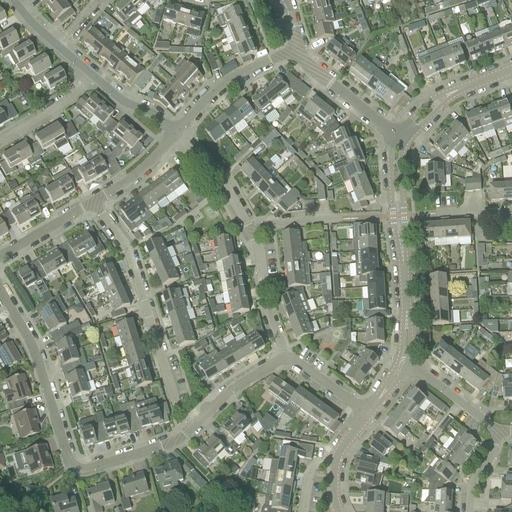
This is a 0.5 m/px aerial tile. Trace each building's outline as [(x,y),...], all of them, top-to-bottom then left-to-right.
[(46,0),(41,5),(45,10),(48,8),(50,11),(64,0),(46,0)] [(75,14),(69,7),(64,0),(50,11),(53,14),(50,16),(55,22),(64,14),(69,19),(75,14)] [(136,13),(125,0),(115,9),(117,11),(112,16),(129,31),(142,19),(136,13)] [(136,13),(146,5),(141,0),(125,0),(136,13)] [(141,0),(146,5),(150,9),(159,1),(158,0),(141,0)] [(314,16),(331,12),(328,0),(326,0),(307,5),(311,4),(314,16)] [(456,6),(454,1),(442,4),(442,5),(444,10),(456,6)] [(175,7),(176,4),(169,2),(163,22),(175,26),(180,9),(175,7)] [(477,8),(475,3),(475,2),(463,6),(465,12),(477,8)] [(444,10),(442,5),(442,4),(430,8),(430,9),(432,14),(444,10)] [(238,9),(231,12),(229,7),(217,12),(219,17),(223,16),(227,27),(243,20),(238,9)] [(157,8),(153,13),(155,16),(156,17),(155,18),(160,19),(162,13),(163,10),(157,8)] [(186,34),(192,12),(180,9),(175,26),(187,29),(185,34),(186,34)] [(199,33),(205,16),(192,12),(186,34),(198,37),(199,33)] [(344,15),(333,16),(331,12),(314,16),(317,28),(313,29),(334,24),(345,21),(344,15)] [(114,22),(107,16),(104,19),(112,25),(114,22)] [(232,38),(248,31),(243,20),(227,27),(232,38)] [(363,33),(368,31),(365,22),(359,25),(363,33)] [(507,48),(511,46),(511,27),(510,22),(508,23),(507,22),(500,25),(499,26),(498,27),(500,31),(507,48)] [(331,25),(334,24),(313,29),(317,42),(334,37),(331,25)] [(130,37),(133,34),(125,27),(122,31),(130,37)] [(102,30),(99,34),(94,29),(81,45),(86,49),(88,47),(91,50),(105,33),(102,30)] [(0,53),(18,42),(11,31),(2,36),(0,32),(0,49),(2,52),(0,52),(0,53)] [(236,49),(252,42),(248,31),(232,38),(234,43),(229,45),(232,51),(236,49)] [(495,53),(507,48),(500,31),(488,36),(495,53)] [(108,36),(105,33),(91,50),(94,53),(92,55),(97,59),(111,43),(106,39),(108,36)] [(138,44),(140,40),(133,34),(130,37),(138,44)] [(399,46),(404,44),(401,36),(396,38),(399,47),(399,46)] [(483,57),(495,53),(488,36),(477,41),(483,57)] [(349,44),(344,40),(340,44),(336,40),(323,55),(329,60),(330,58),(334,62),(345,48),(349,44)] [(471,62),(483,57),(477,41),(465,45),(466,49),(471,62)] [(16,44),(18,43),(18,42),(0,53),(3,58),(6,57),(13,68),(35,55),(28,44),(19,49),(16,44)] [(236,49),(232,51),(234,56),(239,54),(241,60),(243,65),(252,62),(250,57),(257,54),(252,42),(236,49)] [(120,48),(119,50),(111,43),(97,59),(102,63),(104,61),(108,64),(121,48),(120,48)] [(144,54),(147,50),(139,43),(136,47),(144,54)] [(169,48),(169,44),(156,44),(154,50),(169,51),(168,54),(169,54),(169,48)] [(351,52),(354,49),(349,44),(345,48),(334,62),(344,70),(355,56),(351,52)] [(402,54),(407,52),(404,44),(399,46),(399,47),(402,54)] [(453,71),(456,70),(446,45),(436,49),(438,55),(445,72),(452,69),(453,71)] [(446,45),(456,70),(459,69),(459,67),(466,64),(461,51),(466,49),(465,45),(464,45),(459,47),(449,51),(446,45)] [(122,53),(124,51),(121,48),(108,64),(111,66),(109,69),(114,73),(127,57),(122,53)] [(445,72),(438,55),(436,49),(426,53),(436,78),(439,76),(438,75),(445,72)] [(432,79),(436,78),(426,53),(416,57),(425,80),(432,77),(432,79)] [(32,57),(35,55),(13,68),(15,66),(19,72),(24,69),(26,72),(29,70),(34,78),(31,80),(50,68),(44,57),(35,62),(32,57)] [(134,58),(132,61),(127,57),(114,73),(119,77),(120,75),(124,78),(138,61),(134,58)] [(157,67),(164,59),(160,57),(154,64),(157,67)] [(218,61),(215,62),(213,58),(207,60),(213,73),(221,69),(218,61)] [(356,82),(369,66),(361,59),(349,74),(355,78),(354,80),(356,82)] [(378,73),(383,67),(374,60),(369,66),(356,82),(359,84),(360,83),(366,87),(378,73)] [(138,67),(141,64),(138,61),(124,78),(127,81),(125,83),(130,87),(144,72),(138,67)] [(203,78),(195,72),(183,61),(176,69),(180,73),(193,85),(196,81),(198,83),(203,78)] [(408,71),(414,68),(411,62),(404,64),(407,71),(408,71)] [(150,75),(157,67),(154,64),(147,72),(150,75)] [(47,70),(50,68),(31,80),(34,85),(39,82),(41,85),(45,83),(49,91),(66,82),(59,70),(50,75),(47,70)] [(411,82),(418,79),(414,68),(408,71),(407,71),(411,82)] [(193,85),(180,73),(176,69),(173,73),(177,76),(173,81),(188,95),(192,90),(190,88),(193,85)] [(150,75),(147,72),(141,79),(135,87),(140,91),(146,83),(152,77),(150,75)] [(373,96),(386,80),(378,73),(366,87),(372,92),(370,93),(373,96)] [(293,93),(301,84),(288,74),(281,80),(278,77),(274,80),(275,82),(270,86),(269,84),(280,99),(284,103),(295,94),(293,93)] [(395,86),(398,82),(390,76),(387,80),(386,80),(373,96),(382,103),(395,86)] [(184,99),(188,95),(173,81),(166,89),(179,101),(182,97),(184,99)] [(284,103),(280,99),(269,84),(264,88),(266,90),(261,93),(259,92),(271,106),(280,99),(283,103),(284,103)] [(298,97),(305,88),(301,84),(293,93),(295,94),(298,97)] [(395,86),(382,103),(390,110),(403,93),(395,86)] [(302,100),(309,91),(305,88),(298,97),(302,100)] [(176,104),(179,101),(166,89),(158,98),(154,97),(153,101),(159,103),(166,110),(169,107),(174,111),(178,106),(176,104)] [(270,106),(271,106),(259,92),(255,95),(256,97),(251,101),(265,119),(274,112),(270,106)] [(97,100),(96,100),(93,97),(88,102),(83,98),(74,108),(89,121),(92,118),(102,106),(103,105),(103,103),(99,99),(97,100)] [(322,101),(320,103),(315,99),(311,104),(306,100),(296,113),(310,124),(314,120),(326,105),(322,101)] [(0,126),(6,123),(12,120),(5,108),(8,107),(5,101),(0,104),(0,126)] [(243,122),(253,114),(243,101),(233,109),(243,122)] [(511,105),(508,107),(507,103),(502,105),(501,103),(496,105),(502,122),(504,129),(511,126),(511,105)] [(329,110),(330,108),(326,105),(314,120),(319,125),(316,129),(324,135),(337,125),(332,118),(334,115),(329,110)] [(504,129),(502,122),(496,105),(490,107),(491,109),(486,110),(492,126),(494,133),(504,129)] [(89,121),(88,122),(95,128),(95,129),(102,135),(104,132),(113,122),(109,118),(112,114),(102,106),(92,118),(89,121)] [(284,121),(292,112),(288,108),(280,118),(284,121)] [(234,129),(243,122),(233,109),(224,117),(234,129)] [(486,110),(482,112),(481,110),(475,112),(482,130),(484,135),(493,132),(494,133),(492,126),(486,110)] [(484,135),(482,130),(475,112),(471,114),(470,113),(465,115),(467,121),(466,121),(471,133),(474,139),(484,135)] [(234,129),(224,117),(214,124),(225,137),(230,132),(233,136),(236,133),(234,129)] [(474,139),(471,133),(466,121),(462,122),(458,126),(455,123),(451,127),(452,129),(449,132),(447,130),(461,144),(464,147),(473,139),(474,139)] [(115,149),(121,142),(131,130),(122,122),(118,126),(113,122),(104,132),(109,136),(108,138),(111,140),(109,144),(115,149)] [(71,138),(76,135),(70,123),(64,127),(71,138)] [(215,144),(225,137),(214,124),(205,132),(215,144)] [(64,127),(59,130),(56,125),(52,127),(50,126),(45,129),(45,131),(53,145),(57,151),(68,145),(66,141),(71,138),(64,127)] [(346,131),(343,132),(337,125),(324,135),(322,137),(327,144),(332,142),(334,149),(341,146),(355,140),(356,139),(351,137),(349,138),(346,131)] [(262,143),(274,131),(271,128),(259,140),(262,143)] [(137,143),(141,139),(131,130),(121,142),(130,150),(129,152),(129,154),(133,158),(142,148),(141,147),(141,146),(137,143)] [(464,147),(461,144),(447,130),(443,134),(444,135),(440,139),(454,152),(457,156),(456,155),(464,147)] [(42,151),(53,145),(45,131),(39,134),(39,135),(34,138),(37,143),(31,146),(38,157),(44,154),(42,151)] [(267,149),(280,137),(274,131),(262,143),(267,149)] [(287,145),(286,144),(282,139),(278,142),(284,148),(287,145)] [(336,148),(334,149),(334,150),(341,147),(345,158),(360,152),(357,146),(360,145),(361,141),(356,139),(355,140),(336,148)] [(431,156),(430,158),(442,162),(449,165),(453,161),(453,160),(449,157),(454,152),(440,139),(436,143),(437,144),(433,148),(435,149),(431,154),(432,155),(431,156)] [(262,143),(259,140),(250,148),(251,149),(253,151),(262,143)] [(31,146),(26,149),(24,144),(12,150),(20,164),(26,161),(30,167),(40,161),(38,157),(31,146)] [(251,149),(250,148),(248,145),(239,154),(242,157),(251,149)] [(290,147),(290,148),(287,145),(284,148),(291,156),(295,153),(290,147)] [(95,152),(84,159),(87,165),(95,179),(107,173),(104,168),(109,165),(102,153),(100,149),(95,152)] [(115,149),(110,155),(114,162),(121,154),(115,149)] [(14,168),(20,164),(12,150),(1,157),(4,162),(0,164),(0,167),(5,177),(11,174),(11,175),(16,172),(14,168)] [(110,155),(109,153),(108,150),(102,153),(109,165),(114,162),(110,155)] [(492,159),(502,155),(501,150),(490,154),(491,154),(492,159)] [(302,161),(306,158),(301,152),(297,155),(302,161)] [(346,162),(333,167),(335,175),(339,173),(344,171),(345,171),(364,163),(366,164),(368,159),(369,159),(365,157),(362,158),(360,152),(345,158),(346,162)] [(239,154),(233,159),(236,162),(242,157),(239,154)] [(298,167),(302,164),(296,158),(293,162),(298,167)] [(443,177),(442,162),(430,158),(431,167),(426,167),(427,173),(425,173),(425,179),(443,177)] [(345,171),(344,171),(348,182),(364,176),(362,170),(364,169),(369,159),(368,159),(366,164),(364,163),(345,171)] [(261,170),(261,169),(252,160),(240,172),(249,181),(261,170)] [(313,172),(317,169),(308,160),(305,163),(313,172)] [(261,170),(249,181),(257,190),(269,179),(270,178),(274,174),(270,170),(274,166),(269,161),(261,170)] [(480,171),(484,167),(478,161),(475,164),(477,167),(474,171),(480,173),(480,171)] [(304,173),(307,170),(302,164),(298,167),(304,173)] [(84,185),(95,179),(87,165),(76,171),(75,169),(70,172),(76,184),(82,181),(84,185)] [(326,178),(317,169),(313,172),(322,182),(326,178)] [(70,172),(68,170),(52,179),(55,184),(63,198),(74,192),(71,187),(76,184),(70,172)] [(188,182),(181,172),(180,171),(175,175),(173,172),(164,179),(174,193),(183,186),(183,185),(188,182)] [(481,191),(480,176),(472,173),(472,181),(473,192),(481,191)] [(369,181),(367,182),(364,176),(348,182),(353,193),(371,186),(369,181)] [(265,198),(283,182),(278,177),(273,182),(270,178),(257,190),(265,198)] [(425,184),(424,184),(425,190),(432,189),(432,194),(444,194),(444,189),(443,178),(443,177),(425,179),(425,184)] [(332,185),(326,178),(322,182),(328,188),(332,185)] [(166,199),(174,193),(164,179),(155,186),(166,199)] [(325,201),(324,188),(316,179),(315,180),(318,202),(325,201)] [(465,192),(473,192),(472,181),(464,182),(465,192)] [(11,191),(17,188),(14,182),(7,185),(11,191)] [(291,191),(283,182),(265,198),(274,207),(277,205),(286,214),(297,203),(292,197),(288,194),(291,191)] [(52,205),(63,198),(55,184),(44,190),(42,188),(36,191),(37,192),(43,203),(49,200),(52,205)] [(503,202),(511,201),(511,184),(502,186),(503,202)] [(157,206),(166,199),(155,186),(147,192),(157,206)] [(371,186),(353,193),(357,204),(353,206),(355,212),(367,208),(365,202),(373,199),(370,192),(373,191),(371,186)] [(491,203),(503,202),(502,186),(490,187),(491,203)] [(45,206),(43,203),(37,192),(28,198),(26,197),(25,198),(21,200),(20,201),(20,202),(18,203),(18,204),(21,208),(29,222),(40,215),(37,211),(45,206)] [(149,212),(157,206),(147,192),(138,199),(149,212)] [(203,202),(208,199),(205,194),(200,198),(201,199),(203,202)] [(140,219),(149,212),(138,199),(130,205),(140,219)] [(132,225),(140,219),(130,205),(121,212),(123,215),(119,218),(131,233),(135,230),(132,225)] [(8,212),(3,215),(10,227),(15,223),(18,228),(29,222),(21,208),(10,215),(8,212)] [(4,230),(10,227),(3,215),(0,216),(0,238),(7,235),(4,230)] [(458,240),(470,239),(469,218),(464,218),(464,223),(457,224),(458,240)] [(434,241),(446,241),(444,219),(440,220),(440,225),(433,225),(434,241)] [(457,224),(449,224),(449,219),(444,219),(446,241),(458,240),(457,224)] [(433,225),(425,226),(425,221),(420,221),(421,242),(434,241),(433,225)] [(362,229),(361,225),(353,225),(353,230),(352,230),(353,242),(376,240),(375,228),(362,229)] [(78,240),(86,255),(90,261),(105,252),(92,229),(86,233),(87,234),(78,240)] [(283,246),(300,244),(299,233),(282,235),(283,246)] [(215,253),(235,249),(233,237),(212,241),(215,253)] [(78,260),(86,255),(78,240),(68,245),(67,244),(62,247),(71,263),(78,275),(84,271),(78,260)] [(150,257),(166,250),(161,240),(145,247),(150,257)] [(376,240),(353,242),(353,254),(355,254),(361,253),(377,252),(376,240)] [(284,257),(307,254),(306,244),(300,244),(283,246),(284,257)] [(57,272),(71,263),(62,247),(56,250),(55,249),(46,255),(57,272)] [(232,249),(235,249),(215,253),(217,263),(239,259),(239,258),(234,259),(232,249)] [(154,267),(170,260),(166,250),(150,257),(154,267)] [(377,252),(361,253),(361,265),(377,264),(377,252)] [(307,254),(284,257),(286,268),(308,265),(310,265),(309,254),(307,254)] [(42,281),(57,272),(46,255),(47,258),(39,262),(38,261),(32,264),(42,281)] [(189,263),(193,262),(191,256),(182,259),(185,265),(189,263)] [(223,273),(241,269),(239,259),(217,263),(221,263),(223,273)] [(158,277),(174,270),(170,260),(154,267),(158,277)] [(193,262),(189,263),(195,280),(199,279),(193,262)] [(27,269),(18,275),(26,290),(34,285),(41,296),(48,292),(42,281),(32,264),(26,268),(27,269)] [(383,275),(378,276),(377,264),(361,265),(355,266),(356,277),(383,276),(383,275)] [(304,276),(309,276),(308,265),(286,268),(287,278),(304,276)] [(96,273),(91,276),(95,286),(101,283),(117,276),(112,266),(96,273)] [(337,275),(341,274),(340,266),(337,267),(332,267),(333,279),(338,279),(337,275)] [(225,283),(243,280),(241,269),(223,273),(225,283)] [(163,287),(179,280),(174,270),(158,277),(163,287)] [(105,293),(121,286),(117,276),(101,283),(105,293)] [(305,287),(310,287),(309,276),(304,276),(287,278),(288,289),(303,288),(305,287)] [(367,289),(384,288),(383,276),(356,277),(356,278),(359,278),(359,284),(367,284),(367,289)] [(447,288),(446,276),(429,277),(430,289),(447,288)] [(227,294),(245,291),(243,280),(225,283),(227,294)] [(110,303),(125,296),(121,286),(105,293),(110,303)] [(307,303),(304,295),(303,288),(288,289),(283,290),(284,298),(284,299),(281,300),(285,311),(301,304),(307,303)] [(368,301),(384,300),(384,288),(367,289),(368,301)] [(431,302),(448,301),(447,288),(430,289),(431,302)] [(166,307),(183,301),(179,291),(162,296),(166,307)] [(230,305),(247,301),(245,291),(227,294),(230,305)] [(123,310),(130,306),(125,296),(110,303),(114,313),(110,315),(112,320),(126,316),(123,310)] [(332,303),(331,303),(331,296),(326,296),(322,297),(326,306),(327,306),(332,306),(332,303)] [(45,325),(67,312),(58,297),(35,310),(38,316),(40,315),(45,325)] [(377,313),(385,312),(384,300),(368,301),(362,301),(363,319),(377,319),(377,313)] [(169,317),(186,312),(183,301),(166,307),(169,317)] [(232,316),(249,312),(247,301),(230,305),(232,316)] [(432,314),(448,313),(448,301),(431,302),(432,314)] [(305,314),(310,312),(307,303),(301,304),(285,311),(289,321),(305,315),(305,314)] [(61,316),(67,312),(45,325),(51,334),(49,335),(52,340),(70,332),(80,328),(77,322),(67,328),(66,326),(66,325),(61,316)] [(172,327),(189,322),(186,312),(169,317),(172,327)] [(448,313),(432,314),(432,326),(442,326),(449,325),(453,325),(452,313),(448,313)] [(293,331),(309,324),(305,315),(289,321),(293,331)] [(132,322),(127,324),(125,319),(114,322),(119,338),(136,333),(132,322)] [(366,334),(383,333),(382,321),(365,323),(366,334)] [(175,338),(192,332),(189,322),(172,327),(175,338)] [(82,334),(91,330),(89,324),(80,328),(70,332),(52,340),(54,346),(56,346),(59,356),(75,351),(72,341),(73,340),(73,339),(73,338),(82,335),(82,334)] [(313,335),(309,324),(293,331),(297,341),(313,335)] [(263,345),(267,342),(261,327),(254,331),(255,334),(246,339),(255,354),(265,348),(263,345)] [(178,348),(195,343),(192,332),(175,338),(178,348)] [(122,348),(139,343),(136,333),(119,338),(122,348)] [(380,344),(384,344),(383,333),(366,334),(367,348),(368,349),(377,352),(380,344)] [(246,360),(255,354),(246,339),(237,345),(246,360)] [(246,360),(237,345),(234,341),(225,346),(228,350),(237,365),(246,360)] [(351,343),(346,342),(342,348),(345,351),(351,343)] [(126,358),(142,353),(139,343),(122,348),(126,358)] [(440,363),(450,350),(440,343),(430,355),(440,363)] [(0,370),(1,372),(20,361),(10,344),(1,349),(0,346),(0,370)] [(504,354),(507,350),(500,344),(497,348),(504,354)] [(227,371),(237,365),(228,350),(218,356),(227,371)] [(450,371),(460,358),(450,350),(440,363),(450,371)] [(94,363),(80,367),(75,351),(59,356),(62,366),(60,366),(62,373),(94,363)] [(372,370),(378,361),(364,351),(358,359),(354,357),(372,370)] [(450,371),(459,378),(469,365),(473,360),(464,352),(460,358),(450,371)] [(129,369),(145,363),(142,353),(126,358),(129,369)] [(218,376),(227,371),(218,356),(209,361),(218,376)] [(207,357),(197,363),(192,367),(201,382),(206,379),(208,382),(218,376),(209,361),(207,357)] [(365,379),(372,370),(354,357),(348,366),(351,368),(351,369),(365,379)] [(469,385),(485,365),(481,362),(474,369),(469,365),(459,378),(469,385)] [(83,374),(96,370),(94,363),(62,373),(64,379),(66,379),(69,389),(86,384),(83,374)] [(132,379),(148,374),(145,363),(129,369),(132,379)] [(493,389),(498,375),(485,365),(469,385),(478,393),(486,383),(493,389)] [(359,388),(365,379),(351,369),(345,378),(359,388)] [(135,390),(152,384),(148,374),(132,379),(135,390)] [(498,375),(493,389),(500,390),(498,397),(503,397),(503,401),(511,400),(511,376),(507,377),(508,385),(502,385),(502,377),(498,375)] [(7,391),(3,392),(6,406),(7,406),(9,412),(23,408),(20,401),(30,398),(23,376),(14,379),(4,382),(7,391)] [(277,400),(287,387),(277,380),(267,393),(277,400)] [(104,389),(89,394),(86,384),(69,389),(72,399),(70,399),(72,406),(106,396),(113,394),(111,388),(104,390),(104,389)] [(277,400),(274,405),(284,412),(287,407),(300,390),(299,390),(296,394),(287,387),(277,400)] [(300,410),(309,397),(300,390),(287,407),(287,408),(290,403),(300,410)] [(406,400),(419,410),(426,401),(441,413),(441,412),(445,415),(449,410),(425,392),(422,397),(414,390),(406,400)] [(309,417),(319,404),(309,397),(300,410),(309,417)] [(406,400),(398,410),(411,420),(415,415),(420,419),(424,414),(419,410),(406,400)] [(134,403),(127,405),(136,433),(142,431),(142,430),(152,426),(147,410),(145,403),(144,402),(135,405),(134,403)] [(166,416),(169,415),(166,404),(147,410),(152,426),(162,423),(162,425),(169,423),(166,416)] [(319,424),(329,411),(319,404),(309,417),(319,424)] [(130,435),(136,433),(127,405),(120,407),(123,417),(114,420),(119,437),(119,436),(121,437),(124,436),(125,435),(129,433),(130,435)] [(258,423),(254,416),(248,407),(244,411),(241,409),(236,413),(238,415),(230,422),(242,434),(250,427),(252,429),(258,423)] [(391,419),(404,429),(408,423),(411,420),(398,410),(391,419)] [(34,422),(37,421),(34,411),(12,417),(16,431),(15,431),(18,440),(38,434),(34,422)] [(339,419),(329,411),(319,424),(334,435),(341,425),(336,422),(339,419)] [(114,420),(105,423),(102,413),(94,415),(95,418),(96,419),(103,444),(109,442),(109,440),(119,437),(114,420)] [(258,413),(254,416),(258,423),(259,423),(262,421),(258,413)] [(437,425),(442,419),(439,416),(435,420),(432,418),(430,419),(433,422),(437,425)] [(445,432),(453,421),(447,417),(438,429),(442,432),(443,430),(445,432)] [(78,423),(80,430),(86,447),(96,444),(97,445),(103,444),(96,419),(95,418),(78,423)] [(259,423),(258,423),(262,429),(265,433),(270,430),(273,426),(264,419),(262,421),(259,423)] [(409,433),(404,429),(391,419),(383,429),(396,439),(400,434),(405,438),(409,433)] [(221,428),(216,433),(230,446),(236,453),(235,452),(240,448),(239,447),(245,440),(243,438),(244,438),(242,435),(242,434),(230,422),(222,429),(221,428)] [(433,422),(428,428),(432,432),(437,425),(433,422)] [(437,438),(442,432),(438,429),(433,435),(437,438)] [(475,442),(477,440),(463,429),(458,434),(462,439),(457,444),(470,454),(478,445),(475,442)] [(236,453),(230,446),(216,433),(211,437),(213,439),(205,446),(217,458),(224,451),(230,457),(232,457),(236,453)] [(398,445),(392,440),(384,434),(381,438),(378,436),(371,445),(369,443),(367,446),(372,449),(383,458),(392,447),(395,449),(398,445)] [(419,440),(419,441),(422,444),(427,437),(424,435),(419,440)] [(263,444),(259,440),(253,446),(257,450),(263,444)] [(429,441),(423,448),(427,451),(431,454),(436,447),(432,445),(429,441)] [(453,441),(446,450),(450,454),(463,464),(470,454),(457,444),(453,441)] [(281,450),(279,462),(295,465),(297,458),(311,460),(312,458),(313,447),(303,446),(290,443),(282,442),(281,450)] [(253,454),(256,450),(251,444),(247,447),(253,454)] [(31,465),(33,474),(51,468),(45,446),(14,456),(18,469),(31,465)] [(205,446),(203,446),(200,448),(200,450),(198,453),(196,452),(191,457),(205,470),(217,458),(205,446)] [(357,467),(356,469),(382,476),(375,474),(377,467),(387,469),(390,467),(391,462),(389,461),(383,458),(372,449),(370,452),(368,459),(361,457),(359,467),(357,467)] [(455,473),(463,464),(450,454),(442,463),(455,473)] [(251,469),(256,462),(252,459),(247,466),(251,469)] [(442,463),(439,460),(431,469),(428,470),(422,478),(429,481),(441,486),(445,481),(448,483),(448,482),(450,484),(455,478),(452,477),(455,473),(442,463)] [(279,462),(272,461),(270,472),(278,474),(294,477),(296,477),(297,472),(294,471),(295,465),(279,462)] [(177,483),(183,481),(177,462),(168,465),(168,468),(155,472),(161,493),(178,487),(177,483)] [(191,471),(193,470),(187,464),(181,470),(187,476),(188,474),(190,476),(193,473),(191,471)] [(251,469),(247,466),(241,473),(245,476),(251,469)] [(365,494),(378,494),(378,489),(382,476),(375,474),(356,469),(355,472),(357,472),(354,483),(361,485),(361,487),(360,493),(365,494)] [(294,477),(278,474),(270,472),(268,484),(276,486),(294,489),(295,483),(292,483),(294,477)] [(127,499),(149,492),(143,473),(134,476),(134,478),(120,483),(124,495),(122,500),(120,500),(123,509),(123,511),(124,511),(131,510),(127,499)] [(195,473),(189,479),(195,485),(200,479),(195,473)] [(502,480),(501,490),(511,491),(511,475),(506,475),(506,481),(502,480)] [(424,502),(424,503),(435,504),(451,505),(452,493),(441,492),(441,486),(429,481),(425,480),(429,481),(428,497),(424,502)] [(235,490),(240,483),(236,481),(231,488),(235,490)] [(100,511),(100,508),(114,503),(108,483),(99,486),(99,488),(86,492),(91,508),(86,510),(86,511),(100,511)] [(294,489),(276,486),(268,484),(266,496),(274,498),(290,500),(291,494),(293,494),(294,489)] [(511,491),(501,490),(501,500),(511,501),(511,507),(510,507),(511,507),(511,491)] [(389,508),(389,495),(378,494),(365,494),(365,499),(367,499),(367,506),(383,507),(389,508)] [(78,511),(75,499),(68,501),(66,496),(51,501),(54,511),(78,511)] [(290,500),(274,498),(266,496),(264,508),(262,508),(261,511),(275,511),(276,511),(283,511),(290,511),(291,507),(289,507),(290,500)]
